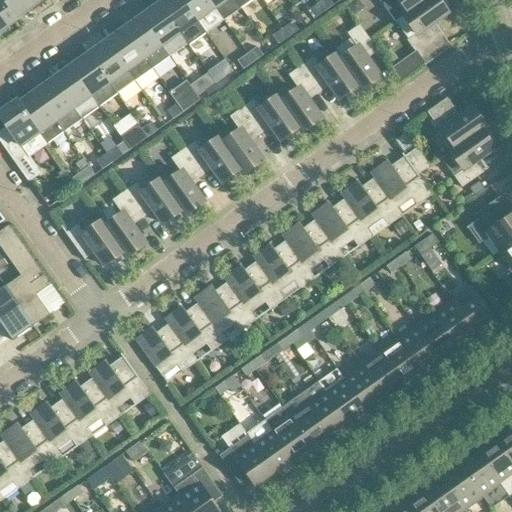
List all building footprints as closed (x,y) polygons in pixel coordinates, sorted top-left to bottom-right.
[(25,0),(0,0),(0,1),(14,22),(15,22),(14,20),(31,8),(25,0)] [(188,46),(206,34),(182,0),(165,0),(159,5),(180,34),(187,45),(188,46)] [(208,0),(182,0),(206,34),(224,21),(208,0)] [(235,0),(208,0),(224,21),(241,9),(235,0)] [(241,9),(254,0),(235,0),(241,9)] [(323,0),(318,4),(324,13),(334,6),(329,0),(323,0)] [(359,0),(357,0),(348,6),(355,16),(362,11),(363,5),(359,0)] [(378,0),(383,6),(384,5),(396,22),(427,0),(378,0)] [(427,0),(404,17),(396,22),(409,40),(408,41),(416,52),(425,66),(452,47),(452,46),(435,23),(448,13),(445,9),(450,6),(445,0),(427,0)] [(0,32),(14,22),(0,1),(0,32)] [(308,11),(314,20),(324,13),(318,4),(308,11)] [(142,17),(162,46),(170,57),(187,45),(180,34),(159,5),(142,17)] [(142,17),(124,30),(152,70),(170,57),(142,17)] [(283,29),(289,38),(299,31),(293,22),(283,29)] [(357,48),(341,59),(363,90),(365,89),(366,90),(367,90),(366,88),(380,78),(364,55),(374,48),(378,53),(378,52),(359,25),(347,34),(357,48)] [(273,36),(279,45),(289,38),(283,29),(273,36)] [(106,42),(134,82),(152,70),(144,59),(124,30),(106,42)] [(106,42),(89,55),(117,95),(134,82),(106,42)] [(247,54),(254,63),(264,56),(257,47),(247,54)] [(238,61),(244,70),(254,63),(247,54),(238,61)] [(99,107),(117,95),(89,55),(71,67),(99,107)] [(348,101),(363,90),(341,59),(337,55),(319,68),(313,58),(301,67),(317,88),(327,81),(340,99),(344,96),(348,101)] [(71,67),(54,80),(82,120),(99,107),(71,67)] [(305,96),(317,88),(301,67),(289,75),(299,89),(282,101),(304,132),(306,130),(308,132),(309,131),(307,130),(322,119),(305,96)] [(222,93),(232,86),(226,77),(216,84),(222,93)] [(64,132),(82,120),(54,80),(36,92),(64,132)] [(186,80),(169,93),(177,104),(183,113),(201,100),(186,80)] [(222,93),(216,84),(206,91),(212,100),(222,93)] [(18,102),(17,103),(47,144),(64,132),(36,92),(34,94),(30,89),(20,96),(24,101),(19,104),(18,102)] [(254,100),(243,108),(258,130),(268,122),(281,141),(285,138),(289,143),(304,132),(282,101),(278,97),(260,109),(254,100)] [(447,99),(427,113),(441,131),(438,133),(451,151),(450,152),(486,127),(484,123),(486,122),(485,121),(483,123),(473,108),(461,117),(447,99)] [(0,139),(15,161),(27,153),(30,157),(47,144),(17,103),(15,104),(13,101),(3,108),(6,111),(0,114),(0,117),(10,132),(0,139)] [(177,104),(167,111),(173,120),(183,113),(177,104)] [(247,138),(258,130),(243,108),(230,117),(240,131),(223,143),(245,174),(248,172),(249,174),(250,173),(249,171),(263,161),(247,138)] [(142,129),(148,138),(158,131),(152,122),(142,129)] [(139,125),(121,137),(130,150),(148,138),(142,129),(139,125)] [(496,141),(486,127),(450,152),(441,159),(454,177),(462,188),(489,169),(488,168),(483,172),(476,162),(494,149),(491,144),(496,141)] [(195,142),(184,150),(199,172),(210,164),(223,182),(227,180),(230,184),(245,174),(223,143),(220,138),(202,151),(195,142)] [(107,154),(113,163),(123,156),(117,147),(107,154)] [(430,167),(417,148),(405,157),(418,175),(430,167)] [(188,180),(199,172),(184,150),(171,159),(181,173),(164,185),(186,216),(189,214),(190,215),(191,215),(190,213),(204,203),(188,180)] [(97,161),(103,170),(113,163),(107,154),(97,161)] [(418,175),(405,157),(403,154),(402,155),(404,157),(391,166),(387,161),(371,173),(375,178),(397,209),(413,197),(419,205),(433,195),(418,175)] [(75,184),(78,188),(95,176),(89,167),(83,171),(72,179),(75,184)] [(66,172),(60,176),(69,188),(75,184),(72,179),(66,172)] [(497,181),(492,173),(484,179),(489,186),(497,181)] [(341,194),(345,199),(367,230),(384,218),(389,226),(402,217),(397,209),(375,178),(362,187),(358,182),(341,194)] [(137,183),(125,192),(141,213),(151,206),(164,224),(168,221),(172,226),(186,216),(164,185),(161,180),(143,193),(137,183)] [(129,222),(141,213),(125,192),(113,200),(123,214),(106,226),(128,257),(130,255),(132,257),(133,257),(131,255),(146,245),(129,222)] [(501,252),(511,244),(511,212),(502,198),(505,195),(504,194),(475,215),(476,216),(480,213),(483,217),(466,228),(467,229),(470,227),(480,240),(489,234),(501,252)] [(373,238),(367,230),(345,199),(333,208),(329,203),(312,215),(316,220),(338,251),(355,239),(360,247),(373,238)] [(283,235),(287,241),(309,272),(325,260),(331,268),(343,259),(338,251),(316,220),(303,229),(299,224),(283,235)] [(419,221),(414,225),(419,233),(425,229),(419,221)] [(62,227),(61,227),(85,261),(86,260),(82,255),(92,248),(105,266),(109,263),(113,268),(128,257),(106,226),(102,222),(84,234),(78,225),(67,233),(62,227)] [(402,222),(396,225),(403,235),(408,231),(402,222)] [(4,288),(32,328),(50,315),(36,296),(51,285),(9,226),(0,232),(0,246),(21,276),(4,288)] [(420,256),(439,243),(433,234),(414,247),(420,256)] [(314,279),(309,272),(287,241),(274,250),(270,244),(253,256),(257,262),(279,293),(296,281),(301,288),(314,279)] [(511,244),(501,252),(511,266),(511,271),(505,276),(511,285),(511,290),(511,291),(511,292),(511,244)] [(397,260),(401,267),(411,260),(407,253),(397,260)] [(397,260),(387,267),(392,274),(401,267),(397,260)] [(224,277),(228,283),(250,314),(267,302),(272,309),(285,300),(279,293),(257,262),(245,271),(241,265),(224,277)] [(360,286),(365,292),(375,285),(370,279),(360,286)] [(250,314),(228,283),(215,292),(211,286),(195,298),(198,303),(221,334),(237,323),(243,330),(255,321),(250,314)] [(360,286),(350,293),(355,299),(365,292),(360,286)] [(0,322),(11,339),(13,341),(32,328),(4,288),(0,290),(0,322)] [(471,289),(453,302),(473,331),(492,318),(471,289)] [(473,331),(453,302),(435,315),(455,344),(473,331)] [(165,319),(169,324),(191,355),(208,343),(213,351),(226,342),(221,334),(198,303),(186,312),(182,307),(165,319)] [(284,304),(279,308),(285,317),(291,313),(284,304)] [(324,312),(329,318),(339,311),(334,305),(324,312)] [(324,312),(306,324),(311,331),(329,318),(324,312)] [(435,315),(417,327),(437,356),(455,344),(435,315)] [(197,363),(191,355),(169,324),(157,333),(153,328),(136,340),(162,376),(179,364),(184,372),(197,363)] [(306,324),(288,337),(292,344),(311,331),(306,324)] [(437,356),(417,327),(399,340),(419,369),(437,356)] [(311,331),(292,344),(297,351),(315,338),(311,331)] [(288,337),(270,350),(274,357),(292,344),(288,337)] [(399,340),(381,353),(401,382),(419,369),(399,340)] [(401,382),(381,353),(362,366),(383,395),(401,382)] [(89,373),(93,378),(115,409),(132,398),(137,405),(151,395),(122,354),(121,355),(122,357),(110,366),(106,361),(89,373)] [(251,363),(256,370),(266,363),(261,356),(251,363)] [(251,363),(242,370),(246,377),(256,370),(251,363)] [(362,366),(344,379),(365,408),(383,395),(362,366)] [(319,381),(347,421),(365,408),(344,379),(337,369),(319,381)] [(241,387),(233,376),(215,389),(220,396),(229,389),(233,393),(241,387)] [(120,417),(115,409),(93,378),(80,387),(76,382),(60,394),(64,399),(86,430),(102,418),(108,426),(120,417)] [(301,394),(303,397),(329,434),(347,421),(319,381),(301,394)] [(283,407),(311,446),(329,434),(303,397),(301,394),(283,407)] [(47,403),(30,415),(34,420),(56,451),(72,440),(77,448),(91,438),(86,430),(64,399),(51,408),(47,403)] [(152,403),(145,408),(152,417),(159,412),(152,403)] [(264,419),(272,430),(292,459),(311,446),(283,407),(264,419)] [(1,436),(5,441),(27,472),(42,462),(47,469),(62,459),(56,451),(34,420),(22,429),(18,424),(1,436)] [(117,422),(111,426),(117,435),(123,431),(117,422)] [(292,459),(272,430),(254,443),(274,472),(292,459)] [(511,462),(511,433),(505,438),(498,443),(511,462)] [(274,472),(254,443),(248,436),(220,456),(240,484),(250,477),(256,485),(274,472)] [(0,491),(13,482),(18,490),(20,488),(29,482),(32,480),(27,472),(5,441),(0,444),(0,491)] [(141,442),(126,452),(133,462),(148,452),(141,442)] [(511,494),(511,462),(498,443),(480,456),(509,496),(509,497),(511,494)] [(109,474),(112,477),(120,471),(126,479),(135,473),(130,466),(122,455),(115,461),(105,468),(109,474)] [(179,496),(190,511),(218,511),(219,511),(213,504),(223,496),(193,455),(164,475),(177,492),(179,496)] [(462,468),(483,497),(491,509),(509,496),(480,456),(462,468)] [(109,474),(105,468),(87,480),(93,490),(105,482),(102,479),(109,474)] [(465,510),(483,497),(462,468),(444,481),(465,510)] [(438,511),(461,511),(465,510),(444,481),(426,494),(438,511)] [(29,482),(20,488),(25,496),(34,490),(29,482)] [(69,493),(73,500),(83,493),(78,486),(69,493)] [(73,500),(69,493),(50,506),(54,511),(56,511),(63,507),(73,500)] [(411,511),(438,511),(426,494),(408,507),(411,511)] [(163,511),(190,511),(179,496),(161,509),(163,511)]
